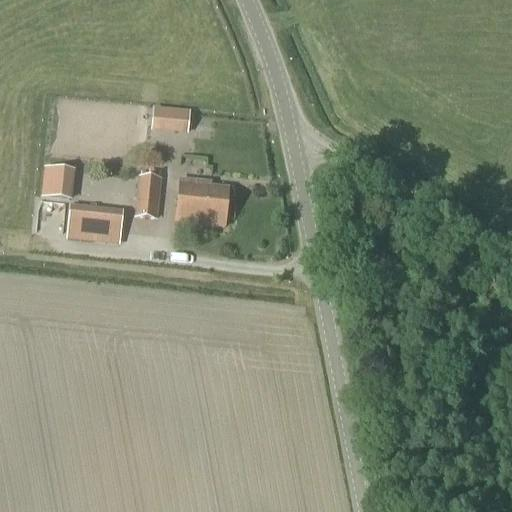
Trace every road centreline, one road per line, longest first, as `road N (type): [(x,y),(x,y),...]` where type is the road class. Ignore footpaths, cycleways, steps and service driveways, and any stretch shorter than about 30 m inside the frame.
road 1 (tertiary): [(364,511),(295,153)]
road 2 (unclassified): [(511,263),(369,176),(323,153),(295,153)]
road 3 (tertiary): [(295,153),(276,74),(246,0)]
